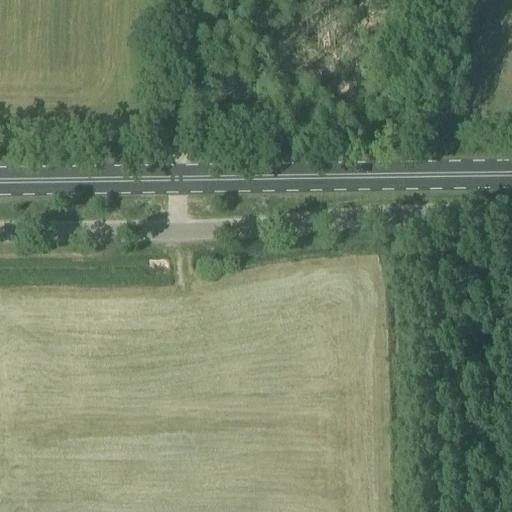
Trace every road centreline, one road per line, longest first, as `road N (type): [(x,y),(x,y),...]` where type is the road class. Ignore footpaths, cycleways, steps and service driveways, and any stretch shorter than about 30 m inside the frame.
road 1 (unclassified): [(511,216),(0,234)]
road 2 (primary): [(0,183),(511,177)]
